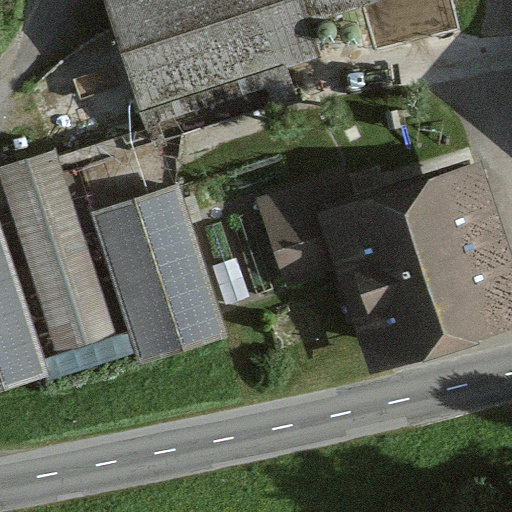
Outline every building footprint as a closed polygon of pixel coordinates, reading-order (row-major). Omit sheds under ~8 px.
[(332,0),(154,0),(94,23),(123,99),(339,16),(332,0)] [(49,165),(0,179),(0,206),(45,352),(102,335),(49,165)] [(462,167),(306,215),(353,370),(510,322),(462,167)] [(177,197),(88,225),(131,362),(220,333),(177,197)] [(0,255),(0,390),(38,379),(0,255)]
